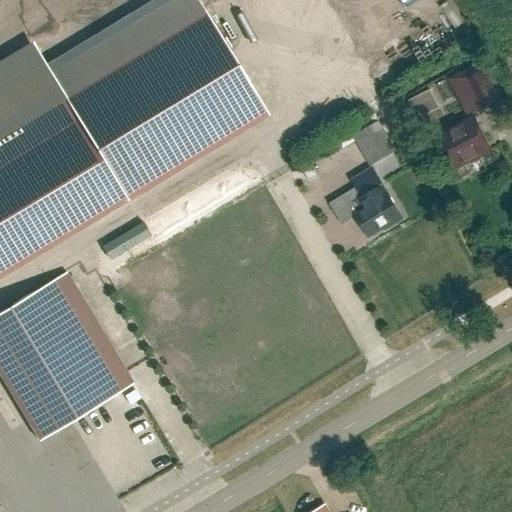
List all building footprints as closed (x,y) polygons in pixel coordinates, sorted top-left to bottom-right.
[(115,0),(123,11),(139,0),(115,0)] [(0,135),(0,274),(266,111),(204,10),(0,135)] [(484,67),(463,78),(478,108),(499,98),(484,67)] [(429,89),(407,100),(416,118),(438,107),(429,89)] [(489,150),(472,116),(433,135),(450,169),(489,150)] [(396,151),(378,120),(352,135),(369,166),(396,151)] [(355,188),(329,204),(341,224),(356,216),(369,237),(401,217),(386,192),(385,192),(371,170),(352,182),(355,188)] [(0,376),(39,440),(132,384),(65,273),(0,311),(0,376)]
